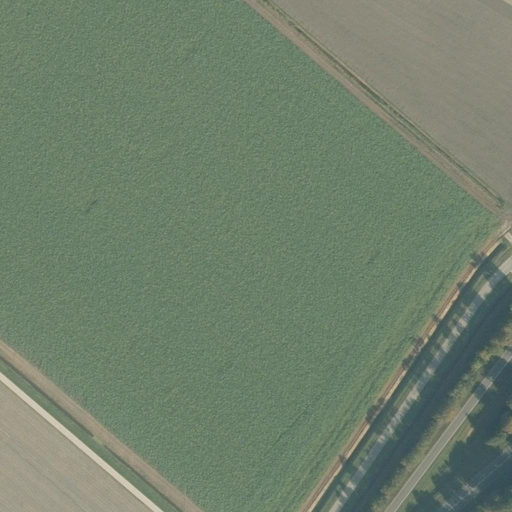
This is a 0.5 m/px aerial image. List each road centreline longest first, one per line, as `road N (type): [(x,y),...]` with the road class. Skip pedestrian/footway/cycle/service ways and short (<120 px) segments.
road 1 (unclassified): [(334,511),(488,285),(511,262)]
road 2 (trunk): [(511,348),(388,511)]
